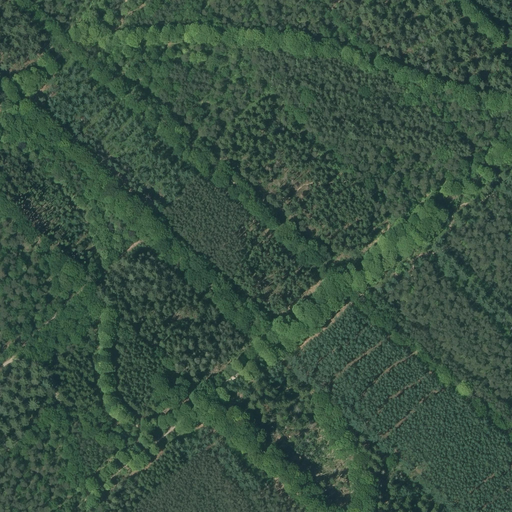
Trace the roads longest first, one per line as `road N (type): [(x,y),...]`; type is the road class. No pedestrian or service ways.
road 1 (track): [(84,35),(205,34),(286,45),(511,102)]
road 2 (track): [(24,0),(347,283)]
road 3 (track): [(461,511),(149,229)]
road 4 (track): [(511,190),(320,0)]
road 5 (track): [(347,283),(511,427)]
road 6 (track): [(11,358),(43,367),(64,407),(110,411),(144,427),(178,421)]
road 7 (track): [(147,228),(7,100)]
road 8 (track): [(205,399),(347,283)]
road 9 (track): [(198,406),(171,382),(162,354),(85,287)]
road 10 (track): [(0,106),(127,0)]
road 11 (track): [(325,511),(205,399)]
road 12 (track): [(405,238),(420,241),(511,327)]
road 13 (track): [(403,239),(511,153)]
